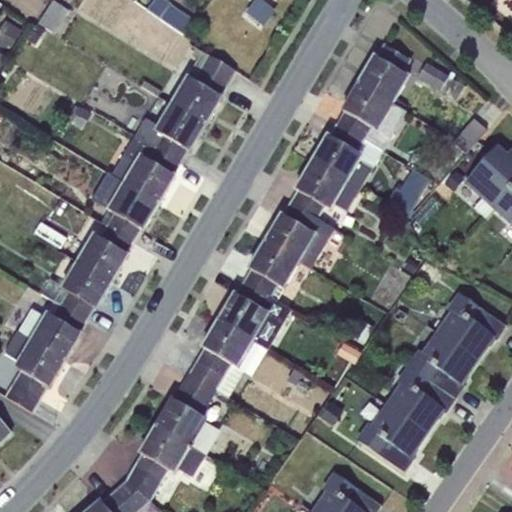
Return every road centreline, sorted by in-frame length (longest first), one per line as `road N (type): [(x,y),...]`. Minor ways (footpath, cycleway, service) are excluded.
road 1 (residential): [(346,0),(191,271),(82,440),(3,511)]
road 2 (residential): [(433,511),(511,400)]
road 3 (residential): [(416,0),(511,82)]
